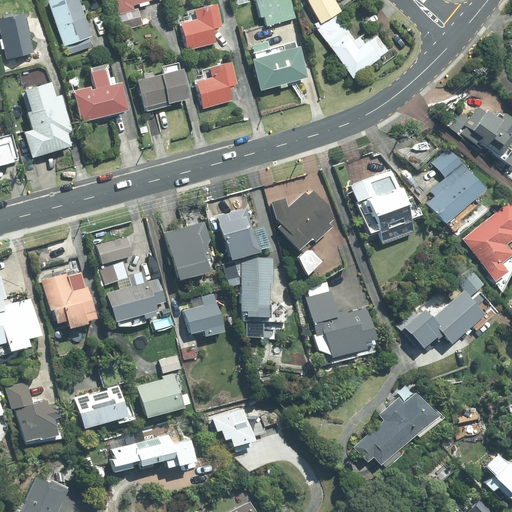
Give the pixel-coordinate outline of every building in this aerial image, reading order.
[(88,37),(91,36),(79,5),(83,3),(81,0),(52,0),(47,2),(64,46),(66,46),(69,55),(91,47),(88,37)] [(148,1),(152,0),(115,0),(119,14),(117,15),(121,31),(142,25),(137,9),(133,10),(132,5),(138,4),(139,7),(149,4),(148,1)] [(254,0),(260,17),(264,16),(267,26),(296,18),(291,0),(254,0)] [(307,0),(320,23),(341,12),(334,0),(307,0)] [(216,4),(194,10),(196,19),(179,24),(187,50),(216,43),(213,32),(217,31),(216,28),(222,26),(216,4)] [(23,12),(0,18),(0,36),(6,59),(33,53),(23,12)] [(317,29),(316,30),(353,78),(388,51),(376,35),(364,44),(358,37),(354,40),(335,15),(320,27),(317,22),(314,25),(317,29)] [(282,45),(283,51),(251,59),(260,90),(279,84),(280,88),(286,87),(284,83),(307,76),(299,46),(295,48),(293,42),(282,45)] [(209,68),(212,77),(195,82),(203,108),(231,100),(228,87),(237,84),(230,62),(209,68)] [(89,86),(73,91),(81,122),(127,110),(120,82),(115,84),(113,78),(107,79),(104,68),(90,71),(95,89),(90,90),(89,86)] [(137,81),(143,107),(168,101),(168,103),(189,98),(182,70),(137,81)] [(27,113),(32,130),(24,132),(31,158),(68,146),(68,145),(70,145),(70,143),(71,142),(68,132),(71,131),(60,96),(55,97),(50,82),(24,90),(31,112),(27,113)] [(480,146),(504,167),(511,157),(511,123),(501,115),(498,118),(495,115),(491,119),(482,112),(481,113),(475,108),(466,120),(459,114),(454,120),(463,128),(458,134),(471,145),(473,143),(479,148),(480,146)] [(413,171),(445,141),(433,128),(418,142),(411,135),(394,150),(413,171)] [(0,164),(13,161),(7,142),(0,143),(0,164)] [(446,150),(430,164),(441,178),(457,164),(446,150)] [(459,165),(428,191),(433,197),(424,205),(440,224),(480,191),(459,165)] [(405,219),(414,216),(407,198),(402,200),(398,189),(395,190),(387,171),(346,187),(365,234),(374,230),(380,245),(411,232),(405,219)] [(280,224),(277,227),(298,250),(309,239),(312,240),(314,243),(331,227),(328,223),(331,220),(327,205),(313,191),(308,195),(305,192),(288,208),(285,198),(270,203),(275,219),(280,224)] [(496,262),(495,260),(507,252),(500,243),(511,234),(511,232),(509,229),(511,226),(511,211),(503,201),(459,238),(473,259),(487,279),(501,270),(497,264),(496,262)] [(219,218),(221,225),(220,225),(231,258),(252,251),(244,228),(249,226),(244,210),(219,218)] [(210,257),(206,244),(209,238),(204,221),(164,234),(178,280),(209,271),(205,258),(210,257)] [(125,238),(94,247),(100,265),(131,256),(125,238)] [(306,247),(297,257),(305,275),(320,261),(306,247)] [(246,311),(246,316),(268,316),(268,284),(271,284),(271,258),(240,258),(240,311),(246,311)] [(155,304),(165,301),(157,280),(145,284),(141,272),(127,276),(123,261),(101,268),(106,283),(128,276),(131,286),(106,295),(115,323),(142,314),(144,319),(156,315),(154,311),(157,310),(155,304)] [(469,268),(453,280),(466,298),(482,285),(469,268)] [(41,281),(50,310),(52,310),(56,323),(66,320),(69,329),(86,323),(86,321),(96,318),(81,272),(67,276),(66,273),(41,281)] [(0,343),(6,341),(9,352),(29,346),(27,339),(40,335),(29,299),(4,306),(1,299),(6,298),(0,279),(0,343)] [(495,288),(489,281),(484,285),(490,292),(495,288)] [(316,334),(314,335),(323,366),(357,357),(355,351),(366,349),(364,341),(374,338),(366,309),(347,314),(346,311),(334,314),(328,291),(306,298),(316,334)] [(459,291),(425,320),(446,344),(480,315),(459,291)] [(203,306),(184,311),(190,334),(203,330),(204,336),(223,331),(213,294),(201,298),(203,306)] [(233,316),(227,318),(229,327),(235,325),(233,316)] [(431,333),(418,319),(403,332),(415,347),(431,333)] [(177,355),(158,361),(162,374),(180,368),(177,355)] [(116,362),(97,367),(104,389),(123,383),(116,362)] [(163,379),(136,387),(146,418),(183,407),(183,405),(189,403),(187,397),(180,398),(172,374),(162,377),(163,379)] [(52,419),(61,416),(57,404),(48,407),(46,400),(32,405),(26,382),(4,388),(10,409),(14,408),(24,442),(37,438),(38,440),(57,434),(52,419)] [(73,398),(83,429),(127,416),(117,385),(106,388),(107,390),(88,395),(88,394),(73,398)] [(379,415),(384,420),(353,448),(366,463),(372,457),(380,465),(382,463),(385,467),(400,454),(397,451),(415,434),(419,438),(441,418),(417,391),(404,403),(399,397),(379,415)] [(242,409),(212,419),(216,432),(221,430),(224,440),(229,439),(232,447),(233,446),(235,452),(252,446),(250,441),(254,440),(253,436),(265,432),(260,417),(246,421),(242,409)] [(147,447),(151,463),(164,460),(166,468),(192,462),(186,441),(181,442),(179,433),(158,438),(160,444),(147,447)] [(151,463),(147,447),(135,451),(134,444),(111,450),(113,459),(111,460),(114,472),(131,468),(131,465),(137,464),(138,469),(152,466),(151,463)] [(511,456),(511,457),(482,484),(497,500),(500,498),(504,502),(511,502),(511,456)] [(438,460),(420,476),(430,488),(448,472),(438,460)] [(378,469),(368,478),(374,484),(383,475),(378,469)] [(55,511),(66,489),(36,475),(23,503),(21,502),(17,511),(16,511),(14,511),(55,511)] [(488,511),(476,499),(461,511),(488,511)] [(210,511),(254,511),(249,501),(229,511),(211,511),(210,511)]
